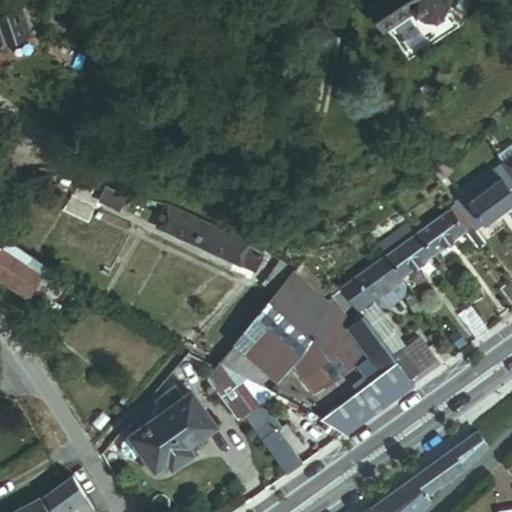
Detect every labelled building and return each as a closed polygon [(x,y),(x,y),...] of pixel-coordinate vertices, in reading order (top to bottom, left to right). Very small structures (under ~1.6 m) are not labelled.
[(0,19),(8,31),(31,20),(21,0),(20,0),(0,13),(0,19)] [(436,20),(451,8),(444,0),(376,0),(362,11),(382,37),(424,5),(436,20)] [(0,35),(8,31),(0,19),(0,35)] [(511,206),(511,161),(475,190),(482,199),(474,205),(488,224),(511,206)] [(132,211),(140,194),(120,185),(112,202),(132,211)] [(479,232),(488,224),(474,205),(470,200),(428,231),(447,256),(479,232)] [(265,255),(268,248),(177,204),(167,225),(270,275),(276,261),(265,255)] [(490,247),(500,239),(488,224),(479,232),(490,247)] [(416,279),(447,256),(428,231),(397,254),(416,279)] [(0,267),(0,275),(44,305),(68,269),(20,237),(0,267)] [(413,282),(416,279),(397,254),(364,281),(367,285),(350,297),(360,310),(354,317),(364,328),(379,319),(374,312),(390,299),(394,304),(403,305),(416,296),(417,286),(413,282)] [(360,433),(424,387),(420,381),(404,358),(379,319),(364,328),(354,317),(337,297),(333,299),(305,269),(236,362),(288,392),(360,433)] [(487,341),(501,330),(486,308),(471,319),(487,341)] [(420,381),(446,364),(430,341),(404,358),(420,381)] [(257,415),(273,403),(288,392),(236,362),(227,372),(217,381),(240,411),(249,404),(257,415)] [(181,464),(201,449),(228,428),(204,397),(196,402),(187,391),(172,402),(176,408),(169,413),(174,419),(144,442),(156,458),(168,474),(181,464)] [(286,429),(290,426),(273,403),(257,415),(254,417),(300,477),(314,466),(286,429)] [(248,421),(254,417),(257,415),(249,404),(240,411),(248,421)] [(431,505),(488,449),(478,435),(413,481),(431,505)] [(156,458),(144,442),(136,448),(135,456),(141,463),(148,464),(156,458)] [(181,464),(187,472),(207,457),(201,449),(181,464)] [(103,511),(107,510),(83,476),(55,496),(25,511),(103,511)] [(424,511),(431,505),(413,481),(375,508),(377,511),(424,511)]
